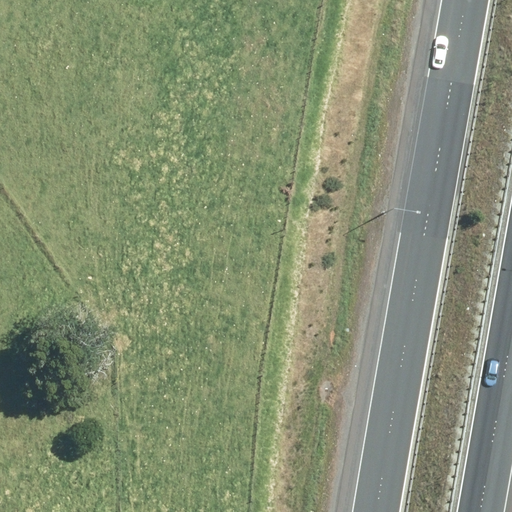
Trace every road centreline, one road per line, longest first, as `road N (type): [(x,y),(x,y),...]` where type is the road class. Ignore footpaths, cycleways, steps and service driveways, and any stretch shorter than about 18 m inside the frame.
road 1 (motorway): [(378,511),(465,0)]
road 2 (motorway): [(511,331),(480,511)]
